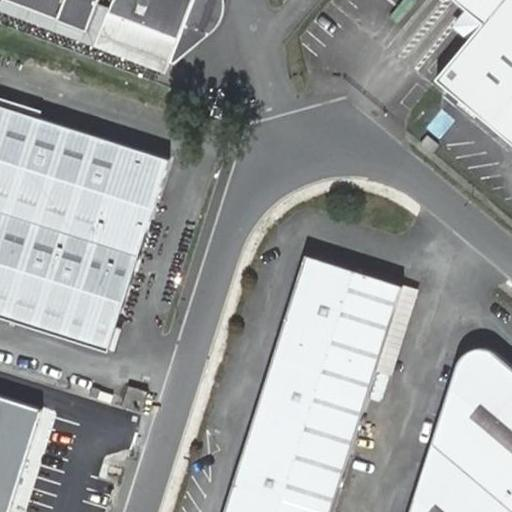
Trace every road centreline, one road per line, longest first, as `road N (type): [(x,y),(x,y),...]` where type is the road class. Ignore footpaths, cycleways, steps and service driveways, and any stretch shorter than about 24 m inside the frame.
road 1 (unclassified): [(141,511),(230,234),(252,177),(270,160),(314,142),(374,153),(511,253)]
road 2 (unknown): [(0,72),(288,149)]
road 3 (unknown): [(186,370),(89,357),(0,330)]
road 4 (unknown): [(161,447),(0,390)]
